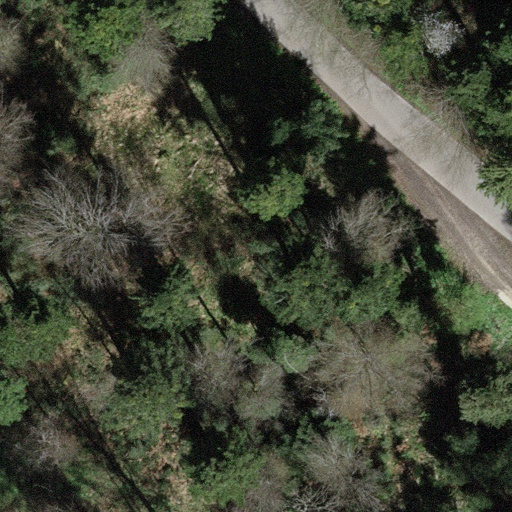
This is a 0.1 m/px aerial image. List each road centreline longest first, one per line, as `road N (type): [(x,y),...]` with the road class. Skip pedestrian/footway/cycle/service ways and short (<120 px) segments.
road 1 (unclassified): [(511,211),(429,148),(270,0)]
road 2 (track): [(429,148),(445,217),(511,275)]
